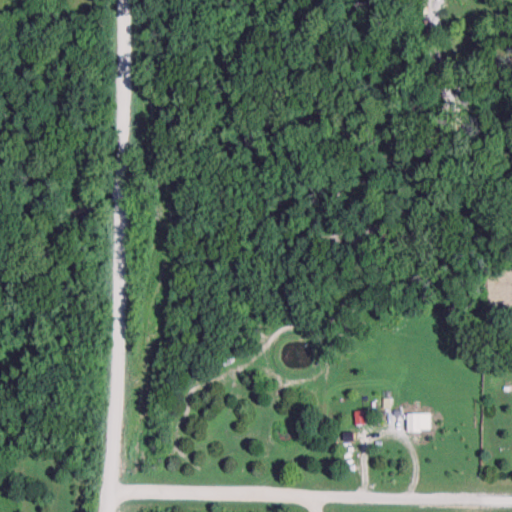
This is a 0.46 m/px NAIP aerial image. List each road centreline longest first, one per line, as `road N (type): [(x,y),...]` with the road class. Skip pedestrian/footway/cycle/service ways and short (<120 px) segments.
road 1 (residential): [(108,511),(123,0)]
road 2 (residential): [(511,499),(108,487)]
